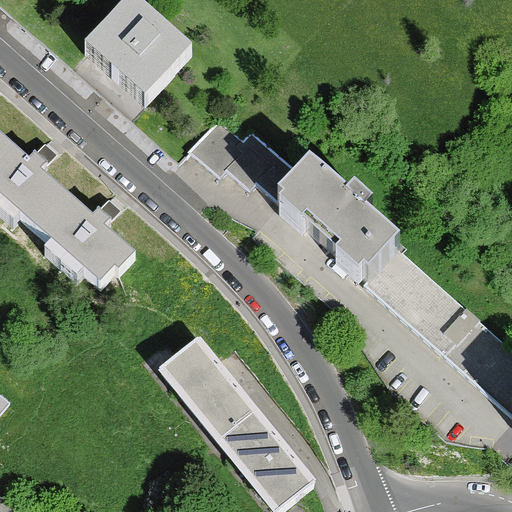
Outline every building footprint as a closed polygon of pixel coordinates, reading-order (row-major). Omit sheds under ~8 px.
[(0,0),(0,5),(99,93),(180,165),(191,154),(195,150),(146,107),(86,53),(25,0),(0,0)] [(190,58),(130,4),(86,53),(146,107),(190,58)] [(257,185),(279,204),(305,174),(255,130),(245,141),(221,120),(195,150),(191,154),(219,178),(225,170),(250,192),(257,185)] [(30,168),(0,140),(0,213),(12,225),(20,216),(51,245),(45,252),(77,282),(83,274),(100,289),(114,274),(119,278),(138,258),(108,231),(120,219),(113,213),(106,207),(92,222),(41,174),(51,163),(47,159),(42,155),(30,168)] [(344,208),(305,174),(279,204),(282,206),(277,211),(300,232),(304,227),(337,257),(333,261),(356,282),(361,277),(370,285),(397,255),(359,221),(366,213),(351,200),(344,208)] [(511,360),(397,255),(370,285),(511,415),(511,360)] [(199,337),(160,368),(275,511),(276,511),(315,481),(288,448),(225,370),(199,337)] [(0,511),(11,511),(13,511),(0,497),(0,511)]
